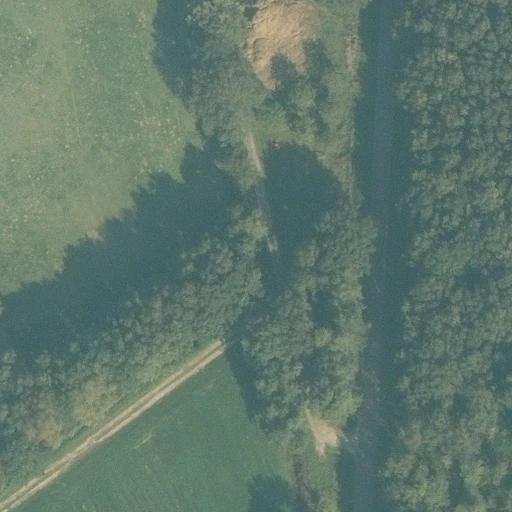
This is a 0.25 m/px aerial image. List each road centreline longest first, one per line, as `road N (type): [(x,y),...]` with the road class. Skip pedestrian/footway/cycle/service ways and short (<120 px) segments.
road 1 (unclassified): [(359,446),(316,442),(294,407),(227,0)]
road 2 (tertiary): [(359,446),(388,0)]
